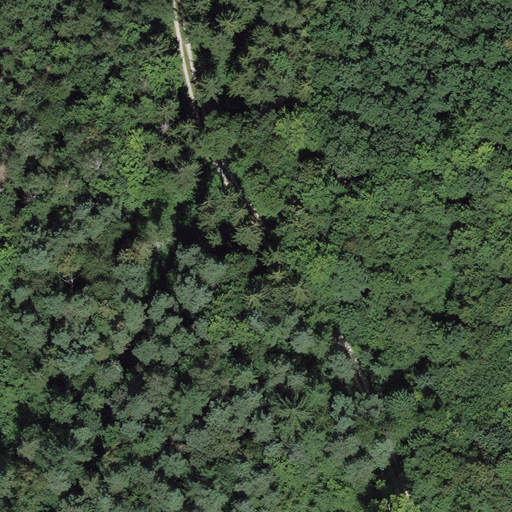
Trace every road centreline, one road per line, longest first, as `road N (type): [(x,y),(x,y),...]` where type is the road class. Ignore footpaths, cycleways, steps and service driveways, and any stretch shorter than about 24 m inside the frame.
road 1 (track): [(365,370),(212,139),(177,0)]
road 2 (track): [(410,511),(365,370)]
